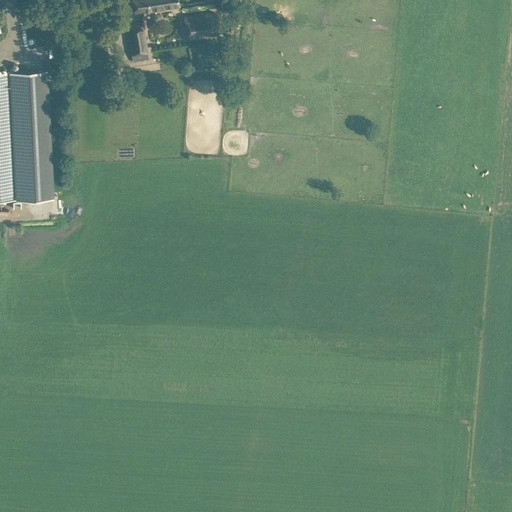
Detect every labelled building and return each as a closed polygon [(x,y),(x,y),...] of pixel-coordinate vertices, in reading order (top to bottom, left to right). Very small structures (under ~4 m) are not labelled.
[(178,0),(132,0),(135,12),(179,5),(178,0)] [(184,16),(185,26),(187,37),(222,33),(220,19),(215,20),(214,12),(184,16)] [(127,25),(128,35),(132,61),(148,59),(143,23),(127,25)] [(19,72),(12,72),(19,198),(54,197),(48,70),(19,72)] [(12,72),(0,72),(0,199),(19,198),(12,72)]
